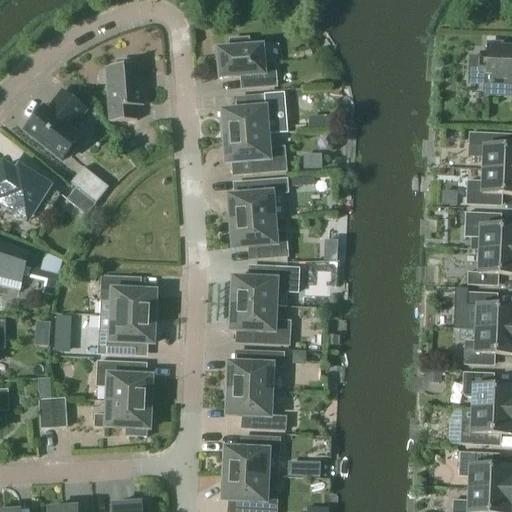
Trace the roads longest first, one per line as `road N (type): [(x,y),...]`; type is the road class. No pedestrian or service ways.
road 1 (residential): [(181,469),(193,252),(175,24),(155,11),(101,24),(52,52),(0,98)]
road 2 (residential): [(0,480),(181,469)]
